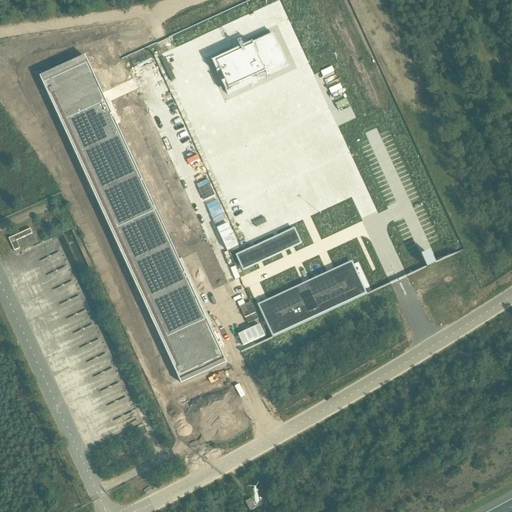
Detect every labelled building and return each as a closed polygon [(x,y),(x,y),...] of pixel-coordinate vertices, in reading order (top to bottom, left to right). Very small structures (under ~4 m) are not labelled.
[(266,74),(267,77),(289,67),(274,35),(252,44),(254,47),(245,52),(243,49),(212,63),(218,74),(221,73),(225,83),(222,84),(228,95),(258,81),(257,78),(266,74)] [(76,59),(38,77),(180,382),(225,361),(84,56),(77,59),(76,59)] [(32,234),(33,234),(31,229),(9,239),(14,252),(15,251),(20,249),(17,241),(32,234)] [(249,253),(240,257),(245,269),(255,264),(249,253)] [(331,280),(329,276),(262,307),(276,338),(363,298),(353,276),(339,282),(337,277),(331,280)] [(251,500),(245,503),(250,511),(256,509),(251,500)]
